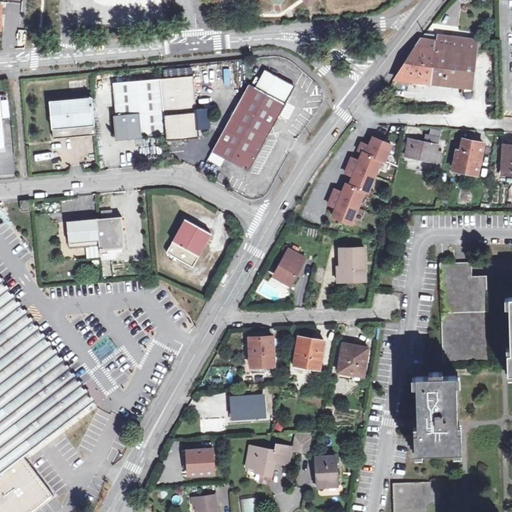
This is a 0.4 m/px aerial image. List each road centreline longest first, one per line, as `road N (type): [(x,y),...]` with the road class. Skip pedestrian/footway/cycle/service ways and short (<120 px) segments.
road 1 (unclassified): [(0,64),(280,37),(355,104)]
road 2 (residential): [(0,191),(178,177),(270,224)]
road 3 (tertiary): [(112,507),(214,319)]
road 4 (residential): [(214,319),(386,312)]
road 5 (residential): [(355,104),(367,118),(511,124)]
road 6 (tertiary): [(270,224),(355,104)]
road 7 (tertiary): [(355,104),(433,0)]
